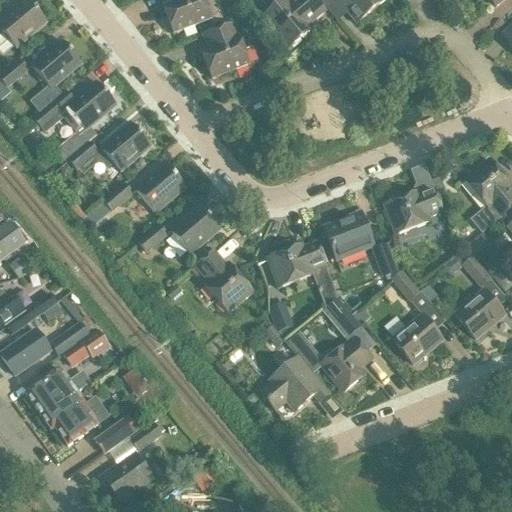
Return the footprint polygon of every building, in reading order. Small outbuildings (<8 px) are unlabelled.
[(171,0),(173,3),(162,7),(173,36),(210,21),(202,0),(171,0)] [(286,0),(284,0),(260,21),(286,52),(312,30),(309,26),(324,13),(313,0),(291,0),(289,2),(286,0)] [(319,0),(333,16),(342,9),(356,26),(387,0),(386,0),(319,0)] [(488,0),(495,8),(505,0),(488,0)] [(27,1),(0,23),(0,31),(16,50),(46,24),(27,1)] [(211,48),(201,52),(212,81),(249,66),(238,38),(235,39),(230,26),(206,35),(211,48)] [(511,26),(501,36),(511,49),(511,26)] [(62,42),(31,68),(50,91),(81,65),(62,42)] [(0,103),(11,94),(7,89),(28,71),(20,62),(0,78),(0,103)] [(67,93),(34,121),(45,134),(64,119),(79,138),(117,107),(97,84),(75,102),(67,93)] [(132,125),(101,151),(121,174),(151,148),(132,125)] [(90,144),(69,162),(77,171),(98,153),(90,144)] [(511,188),(489,161),(464,181),(487,208),(472,221),(482,234),(511,208),(511,193),(511,192),(511,190),(511,188)] [(167,166),(136,192),(156,215),(186,189),(167,166)] [(443,189),(439,179),(430,182),(433,190),(434,193),(443,189)] [(125,186),(103,203),(112,213),(133,195),(125,186)] [(419,192),(384,206),(395,236),(431,222),(430,218),(442,213),(434,193),(433,190),(420,195),(419,192)] [(202,208),(171,234),(190,257),(221,231),(202,208)] [(276,219),(284,239),(303,232),(295,212),(276,219)] [(361,215),(324,229),(336,261),(374,246),(361,215)] [(25,245),(10,224),(0,231),(0,262),(3,260),(25,245)] [(160,227),(138,244),(146,254),(167,236),(160,227)] [(491,244),(482,234),(473,241),(482,251),(491,244)] [(302,246),(267,260),(277,287),(270,289),(272,294),(273,310),(284,305),(278,290),(314,276),(312,272),(326,267),(317,244),(304,249),(302,246)] [(387,246),(374,251),(384,277),(397,272),(387,246)] [(214,253),(197,268),(208,282),(204,285),(228,315),(253,294),(229,265),(226,267),(214,253)] [(472,260),(463,268),(481,289),(490,282),(472,260)] [(19,262),(10,269),(19,280),(28,274),(19,262)] [(506,295),(510,292),(511,289),(511,276),(504,267),(492,278),(506,295)] [(402,275),(392,282),(410,304),(419,296),(402,275)] [(166,294),(172,301),(181,293),(175,286),(166,294)] [(485,292),(455,316),(475,341),(505,317),(485,292)] [(10,294),(0,300),(0,332),(11,324),(17,333),(43,314),(37,306),(24,315),(10,294)] [(57,305),(43,314),(49,323),(62,313),(57,305)] [(273,310),(269,311),(278,333),(292,328),(293,328),(284,305),(273,310)] [(344,309),(335,317),(342,325),(336,331),(344,341),(360,328),(344,309)] [(423,317),(393,341),(413,366),(443,341),(423,317)] [(67,339),(53,349),(59,359),(61,358),(94,335),(85,322),(82,325),(81,324),(65,335),(67,339)] [(268,323),(261,328),(266,335),(265,335),(278,351),(286,344),(268,323)] [(94,335),(61,358),(68,368),(92,351),(95,355),(112,344),(102,330),(94,336),(94,335)] [(36,331),(0,356),(0,357),(15,378),(51,353),(36,331)] [(343,347),(320,366),(343,394),(360,380),(355,374),(373,360),(356,339),(344,349),(343,347)] [(271,385),(260,394),(276,412),(287,403),(295,413),(314,398),(319,404),(329,395),(299,358),(269,383),(271,385)] [(125,364),(115,370),(129,391),(139,385),(125,364)] [(60,371),(25,395),(42,419),(77,395),(60,371)] [(77,395),(42,419),(51,432),(55,430),(68,449),(97,428),(84,409),(86,408),(77,395)] [(128,421),(95,443),(104,457),(137,434),(128,421)] [(153,427),(130,443),(138,454),(161,438),(153,427)] [(134,456),(98,481),(106,493),(109,490),(120,505),(153,482),(134,456)]
